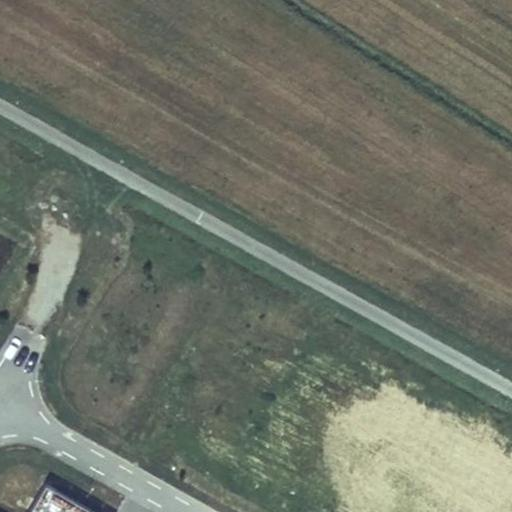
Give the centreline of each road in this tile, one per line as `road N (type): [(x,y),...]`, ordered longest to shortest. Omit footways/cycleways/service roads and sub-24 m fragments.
road 1 (unclassified): [(511,395),(0,108)]
road 2 (residential): [(185,511),(51,436),(0,426)]
